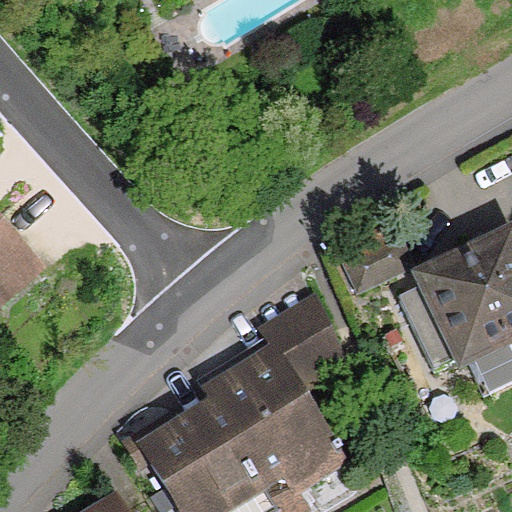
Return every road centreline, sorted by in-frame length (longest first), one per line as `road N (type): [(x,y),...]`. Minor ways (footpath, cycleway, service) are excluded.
road 1 (residential): [(200,293),(416,145),(511,90)]
road 2 (residential): [(0,76),(200,293)]
road 3 (residential): [(0,502),(200,293)]
